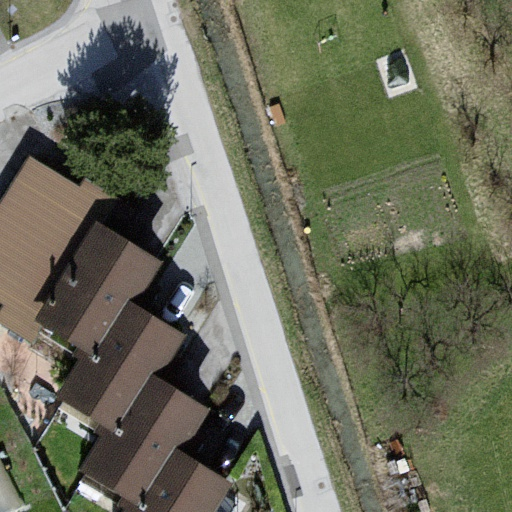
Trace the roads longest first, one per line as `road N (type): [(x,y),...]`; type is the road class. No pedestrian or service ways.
road 1 (residential): [(316,511),(154,0)]
road 2 (residential): [(154,0),(0,80)]
